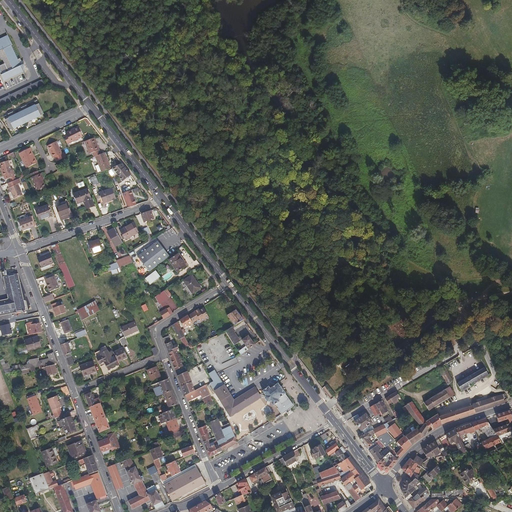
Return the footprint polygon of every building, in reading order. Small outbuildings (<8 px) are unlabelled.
[(19,60),(12,46),(14,45),(10,37),(0,42),(0,56),(2,60),(3,59),(5,64),(0,66),(0,74),(2,73),(3,75),(2,75),(5,82),(25,73),(23,69),(24,69),(23,66),(25,65),(24,62),(23,62),(21,59),(19,60)] [(45,81),(0,101),(0,107),(0,108),(47,86),(45,81)] [(11,131),(45,115),(40,105),(39,106),(28,111),(26,112),(25,112),(14,117),(13,118),(11,119),(6,121),(11,131)] [(84,137),(79,127),(73,130),(72,128),(66,132),(67,135),(64,136),(67,144),(84,137)] [(100,150),(95,137),(85,141),(90,154),(100,150)] [(51,153),(53,157),(62,153),(56,140),(48,144),(52,153),(51,153)] [(36,162),(32,155),(34,154),(30,146),(20,152),(27,167),(36,162)] [(113,171),(106,154),(97,157),(103,174),(113,171)] [(4,175),(5,179),(16,175),(12,167),(11,167),(8,159),(0,162),(3,168),(1,169),(3,175),(4,175)] [(119,176),(127,170),(125,167),(115,170),(119,176)] [(43,180),(40,173),(39,174),(37,170),(30,173),(32,177),(31,177),(37,191),(46,187),(43,180)] [(133,178),(127,170),(119,176),(125,184),(133,178)] [(20,194),(16,183),(19,182),(18,178),(6,182),(8,186),(6,187),(7,191),(9,190),(12,198),(20,194)] [(116,197),(112,186),(99,191),(103,202),(116,197)] [(87,187),(73,192),(77,202),(83,200),(86,207),(94,205),(87,187)] [(136,204),(131,189),(123,191),(128,206),(136,204)] [(68,202),(55,206),(59,215),(71,211),(68,202)] [(47,204),(35,208),(38,218),(51,214),(47,204)] [(153,219),(150,209),(140,213),(143,223),(153,219)] [(31,215),(18,220),(22,229),(34,225),(31,215)] [(133,222),(118,229),(124,240),(138,232),(133,222)] [(122,242),(114,228),(107,232),(115,246),(122,242)] [(88,242),(92,254),(103,250),(99,238),(88,242)] [(169,255),(157,240),(137,255),(148,270),(169,255)] [(52,245),(68,288),(74,286),(59,243),(52,245)] [(53,262),(49,252),(37,257),(40,267),(47,264),(53,262)] [(168,259),(176,271),(187,264),(178,252),(168,259)] [(132,261),(128,254),(115,260),(116,261),(118,266),(132,261)] [(149,284),(158,277),(153,271),(144,278),(149,284)] [(26,309),(18,272),(14,273),(6,274),(4,275),(3,275),(8,297),(0,298),(0,319),(12,317),(11,312),(26,309)] [(191,274),(182,280),(191,292),(200,286),(191,274)] [(53,275),(44,278),(49,290),(58,287),(53,275)] [(163,289),(154,295),(158,302),(168,296),(163,289)] [(50,303),(52,307),(55,315),(65,311),(62,303),(60,304),(58,300),(50,303)] [(76,310),(80,320),(100,311),(96,301),(76,310)] [(162,318),(171,313),(167,306),(159,312),(162,318)] [(242,319),(232,306),(227,309),(230,312),(227,315),(234,325),(242,319)] [(208,316),(203,307),(199,310),(198,308),(187,315),(192,322),(193,325),(208,316)] [(192,322),(187,315),(179,320),(183,327),(192,322)] [(68,320),(61,322),(65,332),(71,329),(68,320)] [(137,329),(134,321),(127,323),(131,332),(137,329)] [(205,321),(200,324),(203,329),(208,327),(205,321)] [(41,331),(39,322),(32,323),(30,324),(32,333),(41,331)] [(188,345),(176,322),(171,325),(178,338),(179,338),(183,345),(185,345),(186,346),(188,345)] [(131,332),(127,323),(120,326),(123,335),(131,332)] [(239,340),(234,332),(234,331),(231,326),(227,329),(225,331),(224,331),(233,344),(239,340)] [(86,333),(84,328),(74,332),(76,337),(86,333)] [(37,335),(24,339),(27,350),(40,346),(37,335)] [(253,344),(247,335),(241,339),(245,345),(237,350),(240,353),(253,344)] [(175,350),(174,345),(170,346),(165,336),(162,338),(168,353),(173,350),(175,350)] [(70,350),(68,343),(71,341),(70,339),(60,343),(64,353),(67,351),(70,350)] [(475,346),(472,347),(479,359),(481,358),(475,346)] [(126,356),(122,347),(112,351),(117,360),(126,356)] [(181,366),(173,350),(168,353),(174,369),(181,366)] [(25,368),(56,361),(53,352),(48,354),(49,358),(45,359),(45,358),(38,360),(37,356),(29,358),(29,359),(30,363),(25,364),(24,364),(25,368)] [(102,357),(107,368),(117,364),(113,355),(109,357),(108,354),(102,357)] [(236,358),(222,363),(224,368),(238,363),(236,358)] [(92,360),(78,365),(81,375),(95,370),(92,360)] [(54,372),(53,364),(44,366),(46,373),(54,372)] [(156,366),(146,370),(150,379),(159,375),(156,366)] [(461,391),(490,374),(486,366),(456,383),(461,391)] [(453,380),(446,368),(440,372),(447,385),(449,384),(453,380)] [(194,390),(186,370),(184,371),(191,391),(194,390)] [(191,391),(184,371),(176,375),(184,394),(191,391)] [(171,389),(167,378),(150,384),(151,386),(158,384),(162,393),(171,389)] [(212,400),(205,384),(194,390),(191,391),(184,394),(185,398),(189,396),(190,399),(201,394),(204,403),(212,400)] [(223,384),(214,390),(229,415),(260,396),(254,387),(233,400),(223,384)] [(292,406),(285,394),(278,384),(270,389),(268,387),(262,391),(265,395),(264,398),(266,401),(269,401),(272,405),(274,404),(277,407),(276,408),(280,414),(288,408),(288,409),(292,406)] [(455,394),(449,384),(447,385),(443,387),(444,390),(449,398),(451,396),(455,394)] [(439,404),(449,398),(444,390),(424,402),(429,410),(434,406),(439,404)] [(176,403),(172,391),(163,394),(167,406),(169,405),(176,403)] [(397,399),(400,397),(401,396),(397,391),(386,398),(389,404),(393,402),(394,403),(399,400),(397,399)] [(100,402),(104,400),(103,397),(100,398),(99,396),(94,398),(92,393),(84,396),(89,406),(100,402)] [(442,423),(501,403),(506,402),(505,401),(505,399),(506,399),(507,398),(507,397),(505,393),(504,393),(470,404),(471,405),(444,414),(439,416),(442,423)] [(47,397),(52,412),(60,409),(59,406),(60,405),(56,394),(47,397)] [(26,398),(32,414),(41,411),(35,395),(26,398)] [(346,402),(350,409),(359,405),(354,397),(346,402)] [(388,411),(382,400),(376,404),(379,409),(380,408),(383,414),(388,411)] [(426,421),(411,400),(408,401),(409,403),(405,405),(409,411),(422,427),(426,421)] [(109,427),(100,402),(89,406),(98,431),(109,427)] [(379,409),(376,404),(370,407),(376,415),(381,412),(379,409)] [(438,413),(434,406),(429,410),(433,416),(438,413)] [(174,418),(171,409),(162,413),(165,421),(174,418)] [(511,422),(511,410),(511,409),(497,414),(499,422),(508,419),(508,420),(510,419),(511,422)] [(71,423),(69,416),(68,416),(66,412),(58,415),(59,419),(59,420),(62,427),(71,423)] [(373,423),(366,413),(362,415),(360,417),(358,414),(353,418),(355,421),(354,421),(361,431),(362,430),(365,434),(371,430),(370,428),(367,430),(366,428),(373,423)] [(434,428),(442,423),(439,416),(438,413),(433,416),(426,421),(422,427),(420,430),(422,433),(424,435),(426,434),(429,427),(432,426),(434,428)] [(179,430),(174,418),(165,421),(170,433),(178,430),(179,430)] [(236,441),(228,422),(221,425),(218,418),(208,422),(217,443),(218,444),(219,444),(221,449),(236,441)] [(502,441),(489,422),(487,418),(472,423),(475,430),(481,428),(482,431),(484,431),(489,439),(483,441),(482,440),(480,440),(481,442),(482,441),(486,449),(502,441)] [(403,432),(395,422),(390,425),(388,422),(386,423),(384,424),(388,431),(391,430),(396,437),(403,432)] [(511,426),(510,422),(495,428),(501,437),(511,432),(511,434),(511,426)] [(74,430),(71,423),(62,427),(64,434),(74,430)] [(475,430),(472,423),(464,426),(466,433),(470,432),(471,434),(475,432),(475,430)] [(396,440),(386,432),(388,431),(384,424),(372,430),(377,437),(380,440),(381,441),(386,447),(396,440)] [(31,431),(34,429),(33,425),(25,428),(30,439),(33,438),(31,431)] [(221,449),(219,444),(218,444),(217,443),(210,447),(207,439),(209,438),(204,425),(197,427),(208,456),(221,449)] [(466,433),(464,426),(456,428),(459,435),(464,434),(466,437),(467,435),(466,433)] [(423,436),(417,428),(406,436),(412,444),(423,436)] [(467,449),(459,435),(456,428),(446,434),(451,444),(456,440),(462,451),(467,449)] [(181,435),(178,430),(170,433),(166,435),(168,441),(181,435)] [(380,440),(377,437),(372,430),(371,430),(365,434),(359,437),(370,450),(377,445),(379,444),(377,441),(380,440)] [(406,436),(405,435),(398,441),(402,446),(397,453),(400,457),(412,444),(406,436)] [(111,448),(107,437),(97,441),(101,452),(111,448)] [(66,445),(71,459),(85,453),(81,440),(66,445)] [(486,449),(482,441),(481,442),(480,440),(478,441),(479,443),(477,444),(480,451),(486,449)] [(163,456),(157,441),(151,443),(153,448),(150,449),(154,460),(158,458),(163,456)] [(440,448),(435,441),(428,445),(434,454),(434,456),(441,451),(440,448)] [(333,451),(337,448),(334,442),(323,448),(326,455),(328,453),(330,457),(334,454),(333,451)] [(194,452),(191,445),(180,449),(183,457),(194,452)] [(313,449),(309,451),(313,458),(323,453),(319,445),(313,448),(313,449)] [(378,452),(381,449),(377,445),(370,450),(379,462),(387,455),(391,452),(388,448),(380,454),(378,452)] [(434,454),(428,445),(422,449),(427,457),(428,458),(434,454)] [(340,452),(344,450),(341,446),(337,448),(333,451),(334,454),(330,457),(331,458),(335,456),(340,452)] [(41,452),(46,466),(57,462),(51,448),(41,452)] [(296,461),(294,456),(298,454),(295,448),(281,457),(285,465),(291,462),(291,464),(296,461)] [(84,462),(88,473),(97,470),(90,451),(87,453),(88,455),(73,461),(73,463),(79,461),(79,464),(84,462)] [(345,458),(340,452),(335,456),(336,457),(332,460),(332,461),(330,463),(331,465),(345,458)] [(390,469),(398,459),(394,455),(390,458),(389,457),(387,455),(379,462),(385,469),(390,469)] [(357,466),(348,456),(345,458),(331,465),(332,467),(333,469),(338,467),(339,468),(341,467),(343,471),(349,470),(350,470),(351,471),(357,466)] [(420,464),(423,460),(417,456),(414,460),(420,464)] [(145,488),(129,458),(121,461),(138,494),(127,499),(131,507),(150,498),(154,508),(163,504),(161,498),(160,498),(156,490),(154,484),(145,488)] [(414,460),(411,458),(402,468),(410,474),(412,475),(415,471),(419,472),(420,472),(420,474),(424,470),(426,472),(428,471),(421,466),(420,464),(414,460)] [(180,470),(176,460),(167,464),(169,468),(167,469),(168,472),(170,471),(172,474),(180,470)] [(154,464),(146,468),(149,474),(157,469),(154,464)] [(171,498),(204,481),(199,471),(201,470),(197,464),(184,471),(184,470),(168,478),(168,477),(166,477),(163,479),(171,498)] [(271,479),(267,473),(270,471),(266,465),(252,473),(255,479),(259,477),(263,483),(271,479)] [(431,479),(442,469),(438,465),(429,472),(431,474),(429,476),(431,479)] [(319,478),(317,472),(318,472),(316,466),(311,468),(315,479),(319,478)] [(352,478),(361,472),(357,466),(351,471),(350,470),(349,470),(350,472),(344,476),(348,481),(352,478)] [(166,477),(165,473),(162,474),(160,468),(158,469),(162,479),(163,479),(166,477)] [(468,469),(461,474),(468,484),(473,481),(471,479),(475,476),(474,474),(475,473),(472,469),(469,470),(468,469)] [(420,476),(420,474),(420,472),(419,472),(415,471),(412,475),(410,474),(408,477),(412,481),(415,478),(419,479),(421,477),(420,476)] [(87,475),(96,498),(104,495),(96,472),(87,475)] [(339,475),(338,472),(334,473),(327,475),(324,477),(325,482),(334,480),(338,478),(340,477),(339,475)] [(369,482),(361,472),(352,478),(355,482),(352,484),(351,483),(350,484),(351,485),(355,492),(359,489),(361,492),(365,488),(363,486),(369,482)] [(49,488),(46,481),(43,473),(28,479),(34,494),(49,488)] [(348,481),(344,476),(340,479),(346,489),(351,485),(350,484),(348,481)] [(325,482),(324,477),(319,478),(315,479),(317,485),(325,482)] [(421,490),(416,484),(421,481),(419,479),(415,478),(412,481),(408,477),(405,481),(403,491),(407,497),(415,489),(421,497),(422,496),(424,495),(427,493),(429,491),(425,486),(421,490)] [(248,488),(243,478),(236,482),(241,494),(247,492),(246,489),(248,488)] [(69,511),(72,511),(61,483),(53,486),(51,487),(51,489),(54,488),(62,511),(69,511)] [(355,492),(351,485),(346,489),(354,500),(359,497),(355,492)] [(465,491),(461,485),(457,488),(461,494),(465,491)] [(3,488),(7,500),(13,498),(8,486),(3,488)] [(493,500),(497,497),(491,487),(487,489),(493,500)] [(295,511),(285,489),(270,496),(276,511),(295,511)] [(414,507),(424,500),(422,496),(421,497),(415,489),(407,497),(406,498),(414,507)] [(339,497),(334,491),(319,496),(322,503),(339,497)] [(222,502),(218,492),(213,495),(217,505),(222,502)] [(313,511),(311,511),(308,504),(309,503),(304,492),(298,496),(305,511),(313,511),(314,511),(313,511)] [(25,500),(23,494),(13,497),(17,506),(18,506),(17,503),(25,500)] [(245,499),(244,497),(243,498),(241,494),(232,498),(234,504),(245,499)] [(417,511),(427,511),(443,499),(437,499),(429,505),(427,503),(417,511)] [(439,511),(444,508),(448,505),(443,499),(427,511),(439,511)] [(453,511),(462,504),(457,499),(455,499),(448,505),(444,508),(446,510),(449,507),(453,511)] [(92,511),(99,510),(95,500),(86,503),(88,511),(92,511)] [(198,511),(199,511),(201,511),(203,511),(211,508),(210,504),(204,500),(189,508),(188,511),(198,511)] [(337,511),(346,506),(341,500),(334,505),(337,511)] [(382,511),(386,509),(379,500),(369,507),(373,511),(382,511)] [(41,511),(38,503),(36,504),(37,508),(30,510),(30,511),(41,511)]
